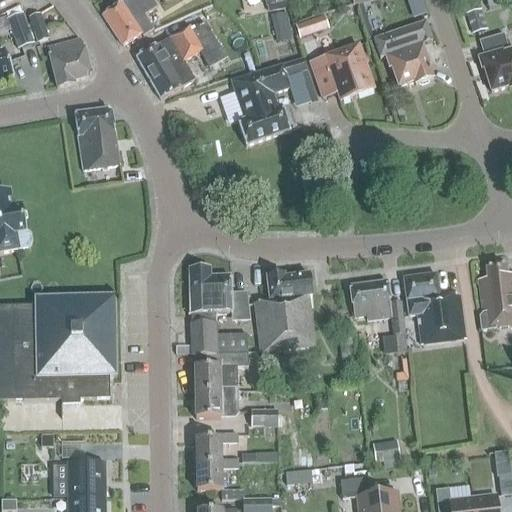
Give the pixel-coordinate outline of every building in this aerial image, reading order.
[(152,32),(143,17),(156,9),(150,0),(129,0),(102,17),(122,48),(141,35),(143,38),(152,32)] [(265,0),(267,7),(268,14),(284,11),(283,4),(284,4),(282,0),(265,0)] [(427,0),(414,0),(418,18),(431,15),(427,0)] [(6,20),(5,21),(17,51),(33,45),(18,9),(4,14),(6,20)] [(485,31),(479,12),(465,16),(471,35),(485,31)] [(285,14),(270,17),(275,45),(290,42),(285,14)] [(39,15),(27,19),(36,44),(47,40),(39,15)] [(294,27),(298,40),(327,31),(323,18),(294,27)] [(421,47),(430,44),(424,25),(374,42),(380,61),(385,59),(389,71),(391,70),(398,89),(414,84),(415,87),(432,81),(421,47)] [(209,71),(226,61),(220,50),(219,51),(205,26),(198,30),(196,27),(191,30),(190,28),(136,59),(160,102),(194,83),(183,64),(199,55),(209,71)] [(508,91),(511,89),(511,51),(508,53),(503,36),(479,43),(483,58),(478,59),(482,71),(483,71),(490,94),(507,89),(508,91)] [(86,81),(88,76),(84,49),(79,43),(78,42),(48,49),(57,90),(73,86),(73,84),(86,81)] [(340,104),(373,92),(357,48),(310,64),(322,101),(337,96),(340,104)] [(0,82),(13,77),(3,51),(0,52),(0,82)] [(303,61),(232,85),(244,121),(237,123),(245,148),(289,134),(281,109),(276,111),(272,97),(289,91),(285,80),(307,73),(303,61)] [(87,173),(118,168),(113,132),(110,115),(106,112),(75,115),(83,173),(87,173)] [(27,250),(30,246),(29,238),(25,236),(20,208),(11,210),(8,195),(0,196),(0,255),(19,252),(27,250)] [(511,276),(507,277),(505,267),(485,270),(486,280),(477,282),(482,315),(478,318),(480,333),(511,328),(511,276)] [(191,359),(206,358),(247,356),(246,336),(215,337),(215,316),(231,315),(232,324),(249,323),(245,294),(230,295),(229,278),(210,279),(209,271),(189,271),(189,303),(190,303),(191,359)] [(311,299),(308,277),(284,280),(283,278),(266,280),(269,303),(254,305),(260,355),(314,349),(308,299),(311,299)] [(464,342),(458,296),(438,299),(435,277),(403,281),(409,319),(417,317),(421,348),(464,342)] [(391,320),(393,338),(394,338),(396,355),(406,354),(400,305),(389,306),(386,284),(349,289),(353,321),(366,319),(366,323),(391,320)] [(114,299),(34,300),(35,307),(0,308),(0,403),(60,402),(61,407),(79,407),(79,402),(109,402),(109,379),(116,379),(114,299)] [(247,356),(206,358),(207,369),(194,369),(195,395),(219,395),(219,391),(237,391),(236,370),(248,370),(247,356)] [(251,395),(268,395),(268,384),(251,384),(251,395)] [(237,415),(237,391),(219,391),(219,395),(195,395),(195,421),(233,420),(237,415)] [(276,413),(250,413),(250,430),(277,429),(276,413)] [(221,467),(221,463),(220,447),(238,447),(238,437),(220,438),(220,441),(195,441),(196,467),(221,467)] [(52,438),(40,438),(40,450),(52,450),(52,438)] [(398,462),(395,443),(371,447),(374,466),(382,465),(383,472),(395,470),(394,463),(398,462)] [(290,467),(312,468),(312,452),(291,452),(290,467)] [(238,463),(221,463),(221,467),(196,467),(196,493),(221,493),(221,472),(238,472),(238,463)] [(66,466),(67,502),(104,502),(104,465),(66,466)] [(293,474),(284,475),(285,488),(294,487),(293,474)] [(498,477),(500,497),(511,495),(511,477),(511,475),(498,477)] [(355,500),(356,511),(398,511),(396,495),(369,498),(367,481),(339,484),(341,502),(355,500)] [(247,492),(225,493),(226,501),(248,500),(247,492)] [(472,511),(471,500),(449,503),(447,492),(435,493),(437,511),(472,511)] [(496,511),(495,498),(471,500),(472,511),(496,511)] [(269,511),(270,509),(279,509),(279,501),(241,502),(241,511),(269,511)] [(67,502),(66,511),(104,511),(104,502),(67,502)] [(15,511),(15,503),(0,503),(0,511),(15,511)]
